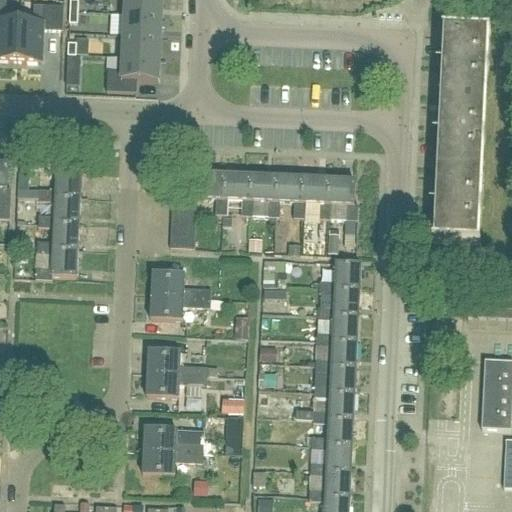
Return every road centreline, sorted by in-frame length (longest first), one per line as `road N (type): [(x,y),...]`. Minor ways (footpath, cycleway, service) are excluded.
road 1 (residential): [(12,511),(20,466),(119,405),(134,114)]
road 2 (unclassified): [(383,511),(398,127)]
road 3 (unclassified): [(398,127),(399,71),(377,45),(204,40)]
road 4 (residential): [(398,127),(200,117)]
road 5 (residential): [(134,114),(0,108)]
